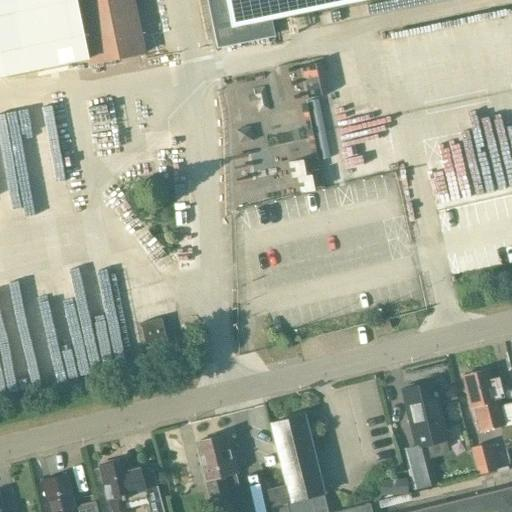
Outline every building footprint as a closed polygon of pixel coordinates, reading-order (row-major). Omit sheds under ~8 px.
[(0,0),(0,76),(87,58),(88,64),(143,53),(132,0),(0,0)] [(208,0),(218,46),(273,35),(270,19),(361,0),(208,0)] [(50,99),(0,107),(0,220),(23,217),(12,157),(38,152),(47,204),(68,200),(50,99)] [(140,324),(148,359),(169,353),(161,319),(140,324)] [(54,362),(54,379),(75,378),(74,361),(54,362)] [(474,407),(480,432),(506,425),(495,382),(492,383),(488,369),(462,376),(471,408),(474,407)] [(403,450),(414,490),(437,484),(427,445),(445,440),(431,384),(403,391),(418,446),(403,450)] [(511,511),(511,487),(409,511),(370,511),(369,505),(340,511),(327,511),(304,416),(271,424),(286,486),(266,490),(271,511),(511,511)] [(205,481),(212,511),(217,511),(232,508),(228,489),(238,487),(235,473),(237,473),(232,454),(230,455),(225,435),(195,443),(204,481),(205,481)] [(470,449),(477,475),(497,470),(490,444),(470,449)] [(124,461),(99,467),(110,511),(126,511),(126,509),(147,504),(148,511),(162,511),(152,471),(141,474),(139,469),(127,472),(124,461)] [(68,475),(42,482),(49,511),(97,511),(95,501),(76,506),(68,475)] [(381,481),(381,496),(407,496),(407,479),(381,481)]
